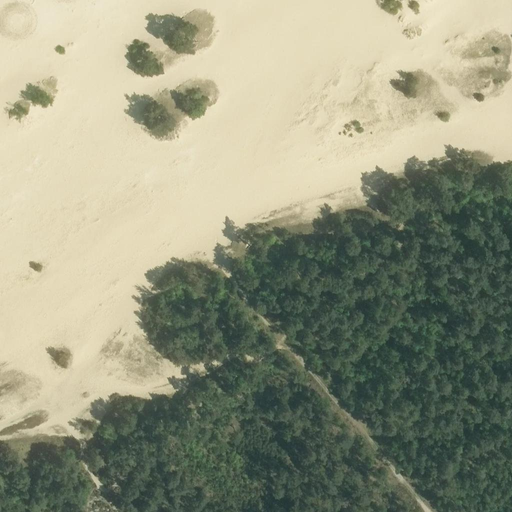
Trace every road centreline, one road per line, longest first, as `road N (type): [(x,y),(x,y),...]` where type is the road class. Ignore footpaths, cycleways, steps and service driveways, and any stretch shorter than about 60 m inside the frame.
road 1 (track): [(59,511),(82,506),(164,450),(206,399),(281,338)]
road 2 (track): [(428,511),(281,338)]
road 3 (track): [(281,338),(226,276),(208,234)]
